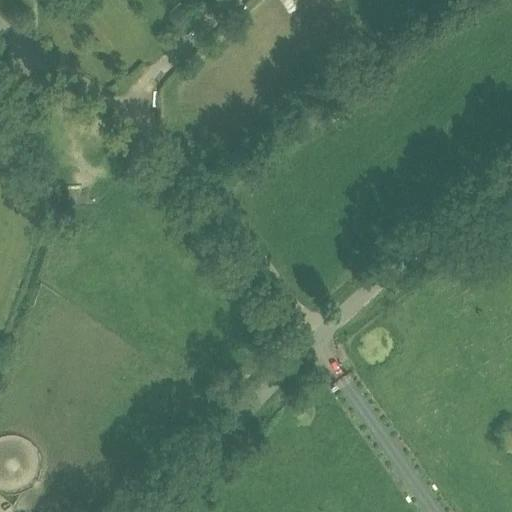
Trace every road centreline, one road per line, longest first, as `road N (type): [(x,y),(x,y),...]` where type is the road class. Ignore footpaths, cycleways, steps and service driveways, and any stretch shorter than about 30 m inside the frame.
road 1 (unclassified): [(314,331),(214,188),(144,120),(0,5)]
road 2 (unclassified): [(314,331),(511,162)]
road 3 (unclassified): [(144,511),(314,331)]
